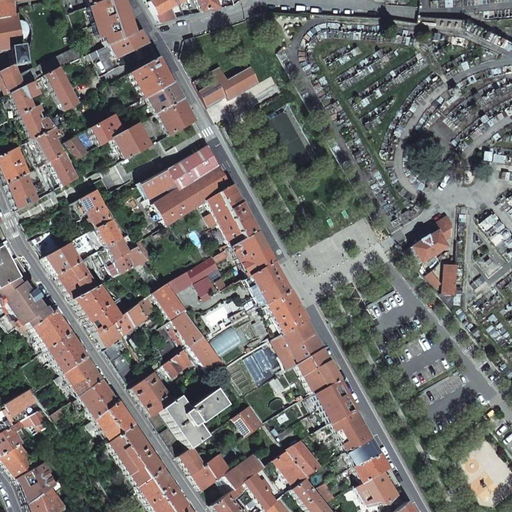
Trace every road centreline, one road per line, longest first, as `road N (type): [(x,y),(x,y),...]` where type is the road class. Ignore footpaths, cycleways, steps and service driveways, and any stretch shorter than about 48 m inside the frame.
road 1 (residential): [(200,511),(34,271),(0,198)]
road 2 (residential): [(302,296),(130,0)]
road 3 (residential): [(302,296),(376,254),(511,416)]
road 4 (residential): [(421,511),(302,296)]
